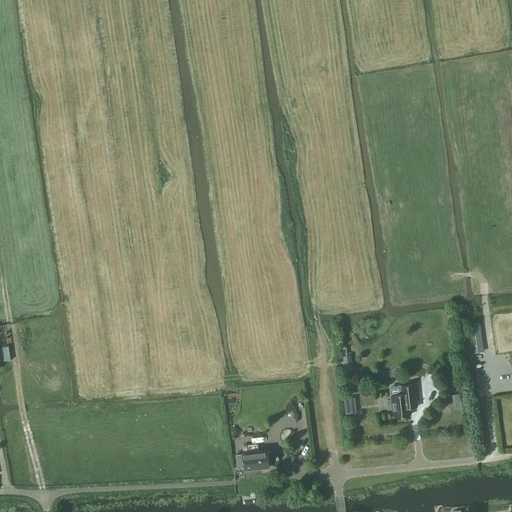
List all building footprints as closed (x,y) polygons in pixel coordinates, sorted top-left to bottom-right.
[(476,330),(480,329),(479,323),(467,325),(470,343),(478,342),(476,330)] [(6,324),(0,324),(0,350),(2,360),(11,359),(6,324)] [(351,355),(342,356),(343,366),(352,365),(351,355)] [(391,401),(386,401),(388,410),(392,409),(393,418),(410,416),(409,409),(416,408),(413,385),(400,386),(401,394),(390,396),(391,401)] [(353,398),(343,399),(345,414),(355,412),(353,398)] [(269,467),(267,451),(242,453),(236,454),(237,466),(244,465),(244,470),(269,467)]
